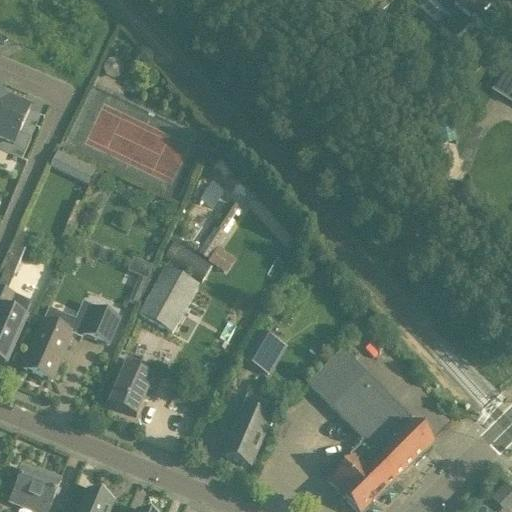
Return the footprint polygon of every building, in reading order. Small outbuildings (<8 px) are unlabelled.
[(355,0),(349,7),(368,28),(397,0),(355,0)] [(463,0),(461,3),(456,0),(402,0),(452,49),(471,29),(478,35),(485,28),(479,22),(500,0),(463,0)] [(106,79),(113,82),(120,78),(123,71),(119,64),(112,61),(105,65),(102,72),(106,79)] [(491,95),(511,106),(511,104),(511,69),(507,67),(491,95)] [(0,119),(0,155),(20,164),(30,141),(19,136),(29,113),(7,103),(0,119)] [(83,165),(75,182),(87,188),(95,171),(83,165)] [(215,230),(222,235),(238,212),(230,207),(215,230)] [(188,233),(180,244),(225,278),(235,264),(217,251),(215,253),(188,233)] [(174,244),(163,262),(200,286),(211,269),(174,244)] [(15,247),(2,276),(12,281),(25,251),(15,247)] [(150,276),(141,272),(128,303),(136,307),(150,276)] [(171,337),(197,290),(164,272),(138,319),(171,337)] [(0,291),(0,364),(4,366),(7,359),(24,320),(31,306),(0,291)] [(22,372),(51,384),(70,340),(80,344),(82,341),(106,351),(119,322),(83,306),(75,324),(48,312),(22,372)] [(378,355),(387,347),(371,328),(362,336),(378,355)] [(276,348),(256,337),(241,364),(262,375),(276,348)] [(432,446),(397,411),(363,377),(362,378),(339,356),(306,389),(362,445),(342,465),(346,469),(341,475),(329,487),(340,498),(339,499),(352,511),(366,511),(413,465),(415,467),(424,459),(422,457),(432,446)] [(135,420),(152,381),(149,379),(152,374),(132,365),(129,371),(125,369),(108,408),(135,420)] [(275,411),(246,399),(240,411),(221,459),(250,470),(269,423),(275,411)] [(45,482),(22,473),(14,494),(38,504),(34,511),(48,511),(60,483),(46,478),(45,482)] [(511,511),(511,492),(504,486),(489,501),(500,511),(511,511)] [(107,511),(111,504),(86,494),(79,511),(77,511),(107,511)]
